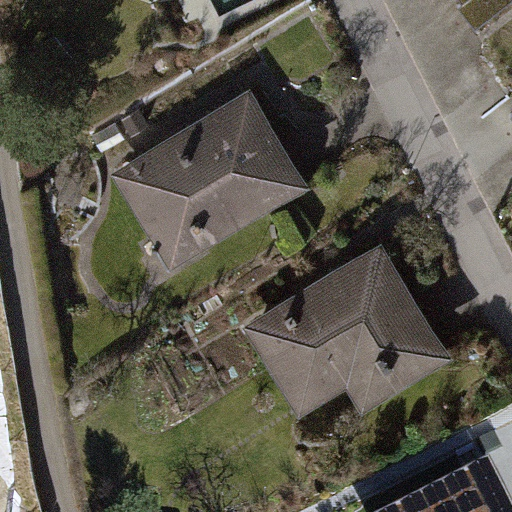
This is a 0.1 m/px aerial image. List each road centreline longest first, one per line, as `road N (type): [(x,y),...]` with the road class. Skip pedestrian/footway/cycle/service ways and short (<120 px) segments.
road 1 (track): [(0,167),(62,511)]
road 2 (residential): [(511,297),(354,0)]
